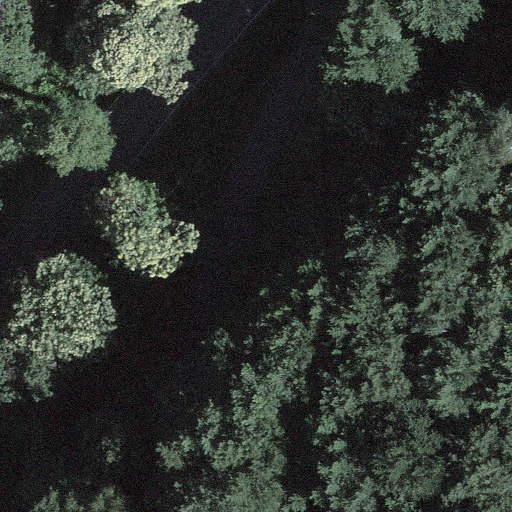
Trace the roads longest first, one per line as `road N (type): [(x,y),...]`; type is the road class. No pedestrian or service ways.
road 1 (unclassified): [(164,511),(222,242),(251,170),(309,68),(328,0)]
road 2 (tertiary): [(0,284),(234,0)]
